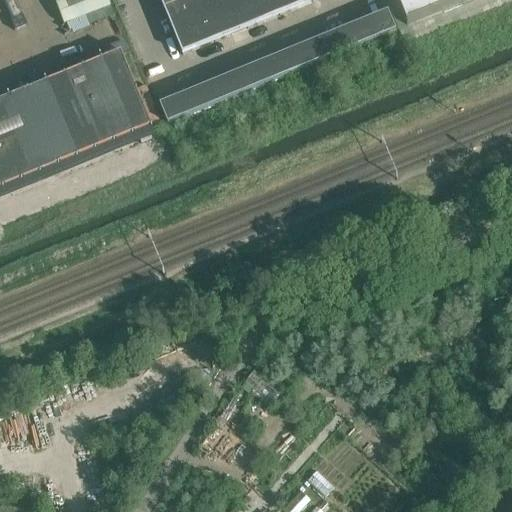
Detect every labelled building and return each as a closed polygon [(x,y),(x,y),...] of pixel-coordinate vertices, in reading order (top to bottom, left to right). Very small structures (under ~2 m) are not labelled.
[(111,7),(107,0),(53,0),(64,26),(111,7)] [(159,0),(183,57),(321,0),(159,0)] [(396,0),(407,26),(471,0),(396,0)] [(397,34),(388,13),(349,29),(358,50),(397,34)] [(311,44),(320,65),(358,50),(349,29),(311,44)] [(273,60),(282,81),(320,65),(311,44),(273,60)] [(0,192),(151,131),(120,56),(7,102),(5,98),(0,99),(0,192)] [(236,75),(244,96),(282,81),(273,60),(236,75)] [(198,91),(206,112),(244,96),(236,75),(198,91)] [(159,107),(168,127),(206,112),(198,91),(159,107)]
